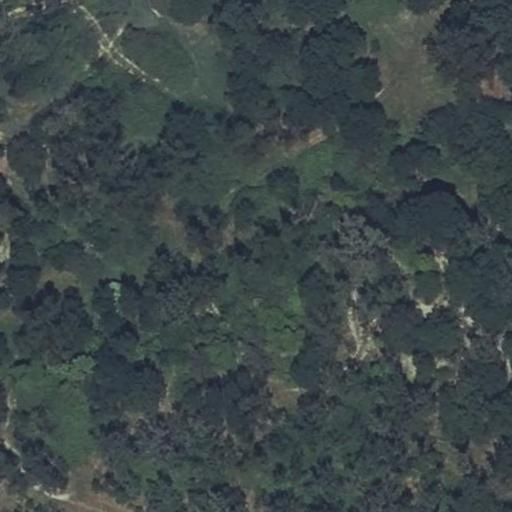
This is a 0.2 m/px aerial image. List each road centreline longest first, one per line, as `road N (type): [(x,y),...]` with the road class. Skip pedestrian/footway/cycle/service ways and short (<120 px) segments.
road 1 (track): [(0,440),(15,414),(24,324),(349,124),(410,45),(462,0)]
road 2 (track): [(0,136),(111,57),(150,101),(163,238)]
